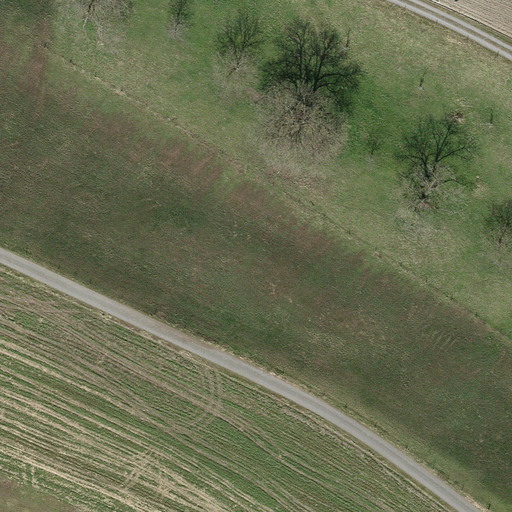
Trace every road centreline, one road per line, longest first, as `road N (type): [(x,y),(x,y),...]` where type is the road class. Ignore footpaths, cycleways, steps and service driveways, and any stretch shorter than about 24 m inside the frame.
road 1 (track): [(469,511),(320,407),(0,254)]
road 2 (track): [(511,54),(395,0)]
